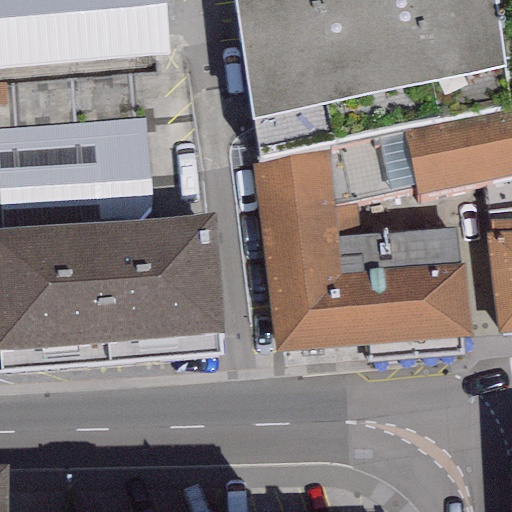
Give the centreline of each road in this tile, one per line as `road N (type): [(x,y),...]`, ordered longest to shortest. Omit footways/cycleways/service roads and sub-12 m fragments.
road 1 (secondary): [(0,432),(445,422)]
road 2 (unknown): [(260,423),(215,0)]
